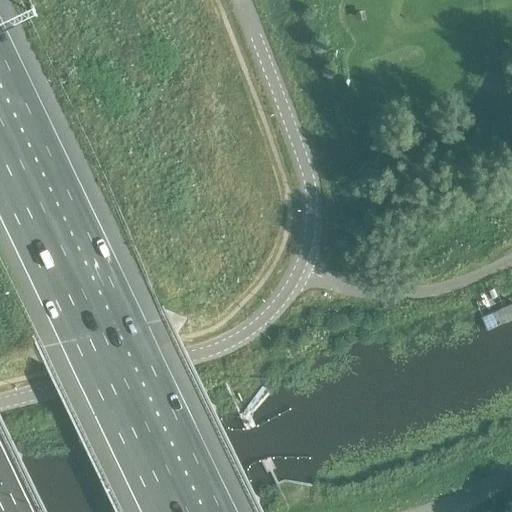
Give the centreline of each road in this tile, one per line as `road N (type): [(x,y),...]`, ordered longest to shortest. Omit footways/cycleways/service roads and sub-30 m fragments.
road 1 (unknown): [(216,0),(289,200),(276,258),(222,323),(0,383)]
road 2 (motorway): [(179,511),(0,137)]
road 3 (unclassified): [(0,403),(224,345),(271,312),(300,267)]
road 4 (unclassified): [(300,267),(308,186),(238,0)]
road 5 (unclassified): [(511,258),(449,287),(397,293),(351,288),(300,267)]
